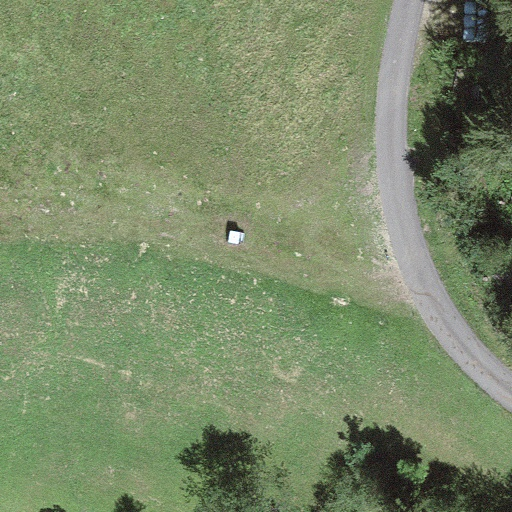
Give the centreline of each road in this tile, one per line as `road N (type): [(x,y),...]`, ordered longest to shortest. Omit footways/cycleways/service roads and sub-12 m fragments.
road 1 (track): [(395,124),(398,190),(440,316),(474,363),(511,395)]
road 2 (track): [(414,0),(395,124)]
